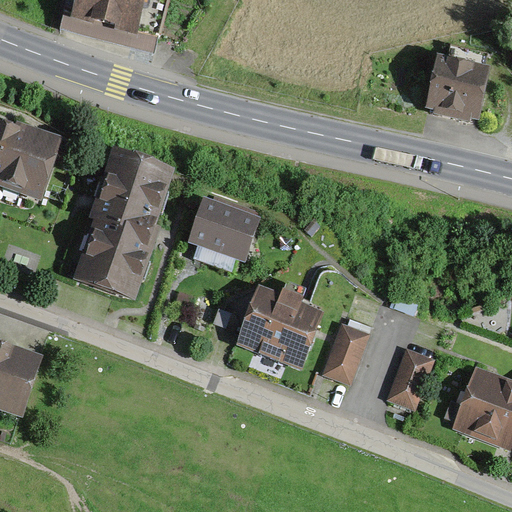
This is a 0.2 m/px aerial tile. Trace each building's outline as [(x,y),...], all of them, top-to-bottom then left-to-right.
[(166,0),(72,0),(64,34),(154,55),(166,0)] [(486,75),(434,65),(425,114),(477,124),(486,75)] [(55,150),(0,132),(0,198),(36,210),(55,150)] [(168,180),(109,163),(74,281),(133,298),(168,180)] [(254,227),(202,209),(189,247),(241,265),(254,227)] [(318,319),(259,296),(238,350),(298,373),(318,319)] [(369,340),(344,331),(326,378),(351,387),(369,340)] [(431,363),(408,355),(392,402),(414,410),(431,363)] [(36,369),(0,356),(0,414),(18,421),(36,369)] [(509,449),(511,441),(511,388),(479,376),(458,429),(509,449)]
